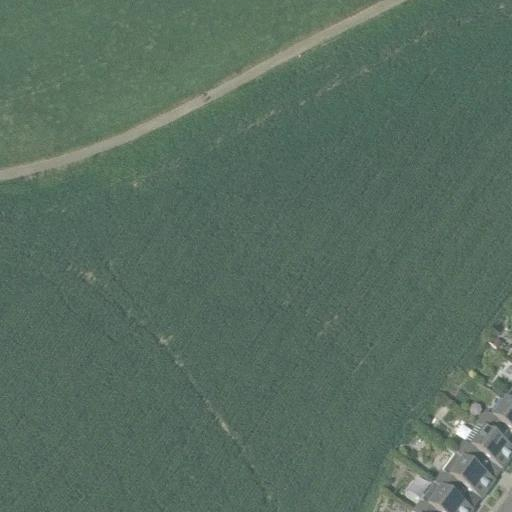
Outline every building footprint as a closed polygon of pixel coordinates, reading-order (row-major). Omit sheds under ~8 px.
[(505,347),(492,337),(487,344),(498,351),(499,350),(502,352),(505,347)] [(511,406),(506,402),(506,403),(494,420),(485,413),(477,426),(477,427),(485,432),(498,441),(499,441),(506,430),(511,434),(511,406)] [(464,443),(455,456),(463,462),(464,461),(477,471),(477,470),(485,459),(503,472),(511,459),(511,450),(499,441),(498,441),(485,432),(477,427),(477,426),(464,443)] [(443,473),(434,486),(442,491),(455,500),(456,500),(463,489),(481,502),(495,483),(477,470),(477,471),(464,461),(463,462),(455,456),(443,473)] [(421,502),(414,511),(472,511),(456,500),(455,500),(442,491),(434,486),(421,502)]
